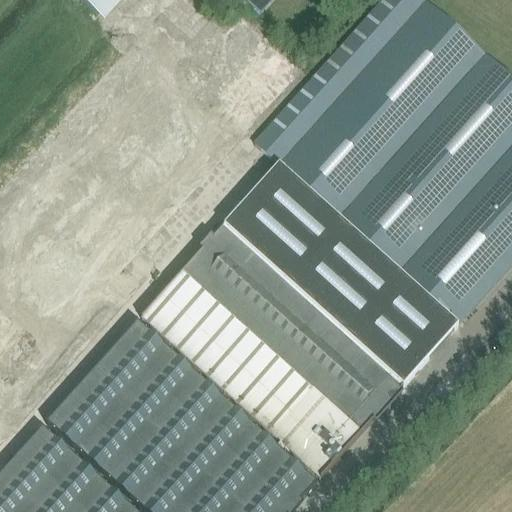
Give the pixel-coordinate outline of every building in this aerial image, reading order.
[(76,0),(105,24),(126,0),(76,0)] [(141,321),(249,417),(321,481),(373,424),(376,426),(404,396),(401,392),(431,358),(434,361),(460,332),(458,330),(463,323),(511,269),(511,80),(421,0),(383,0),(334,55),(253,147),(277,170),(274,173),(271,171),(249,195),(252,198),(214,240),(211,238),(200,251),(202,253),(141,321)] [(199,0),(214,12),(225,0),(199,0)] [(243,13),(175,83),(174,84),(146,57),(0,211),(0,251),(10,260),(3,267),(66,325),(162,223),(305,71),(243,13)] [(62,409),(55,417),(46,427),(141,511),(298,511),(303,506),(300,504),(316,486),(137,326),(122,343),(119,341),(105,357),(107,359),(76,393),(73,392),(60,407),(62,409)] [(131,511),(43,431),(27,448),(24,447),(10,462),(12,464),(0,478),(0,511),(131,511)]
